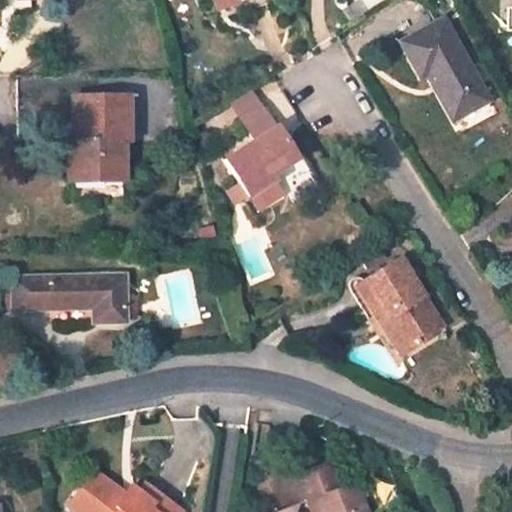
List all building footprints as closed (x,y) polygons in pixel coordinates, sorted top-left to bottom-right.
[(211,0),(217,12),(228,8),(225,0),(211,0)] [(486,101),(440,19),(399,43),(420,81),(425,78),(450,121),(486,101)] [(127,140),(127,97),(71,98),(71,142),(65,142),(65,182),(121,181),(121,140),(127,140)] [(273,127),(260,109),(240,122),(253,140),(221,161),(243,193),(270,175),(267,169),(290,153),(273,127)] [(440,327),(398,260),(356,287),(379,323),(389,317),(409,347),(440,327)] [(123,322),(122,278),(14,280),(14,286),(14,302),(14,311),(92,308),(92,322),(123,322)] [(0,285),(0,301),(14,302),(14,286),(0,285)] [(398,354),(409,347),(389,317),(379,323),(398,354)] [(315,498),(320,511),(368,511),(356,481),(341,487),(332,490),(327,478),(336,475),(330,460),(279,481),(290,507),(278,511),(293,511),(296,505),(315,498)] [(182,511),(183,511),(145,482),(137,493),(141,496),(137,501),(136,501),(129,503),(123,499),(127,494),(95,470),(68,506),(75,511),(182,511)] [(341,487),(336,475),(327,478),(332,490),(341,487)]
